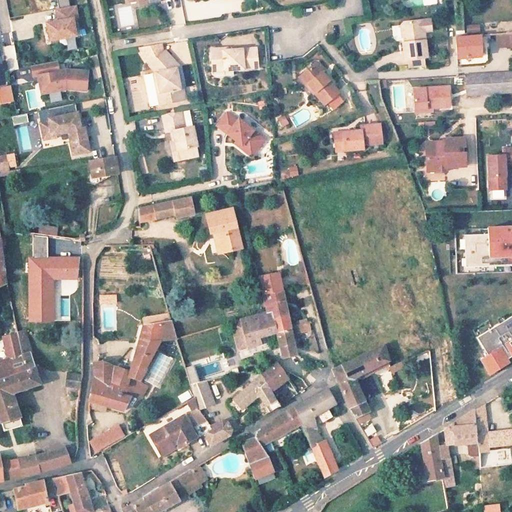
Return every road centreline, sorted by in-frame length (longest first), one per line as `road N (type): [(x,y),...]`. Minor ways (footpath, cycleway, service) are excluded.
road 1 (residential): [(98,455),(87,413),(92,246),(121,225),(129,193),(119,129)]
road 2 (residential): [(368,459),(327,379),(118,501)]
road 3 (residential): [(347,0),(344,9),(114,43)]
road 4 (residential): [(368,459),(511,372)]
road 5 (track): [(90,0),(119,129)]
